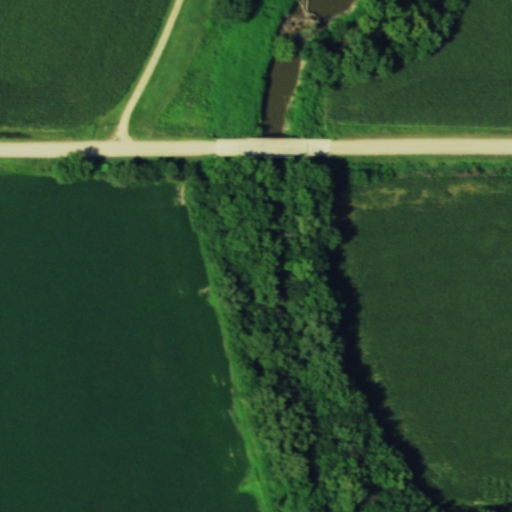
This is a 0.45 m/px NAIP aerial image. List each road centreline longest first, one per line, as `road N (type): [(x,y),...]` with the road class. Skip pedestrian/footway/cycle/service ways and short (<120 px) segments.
road 1 (tertiary): [(212,146),(0,147)]
road 2 (tertiary): [(511,146),(326,146)]
